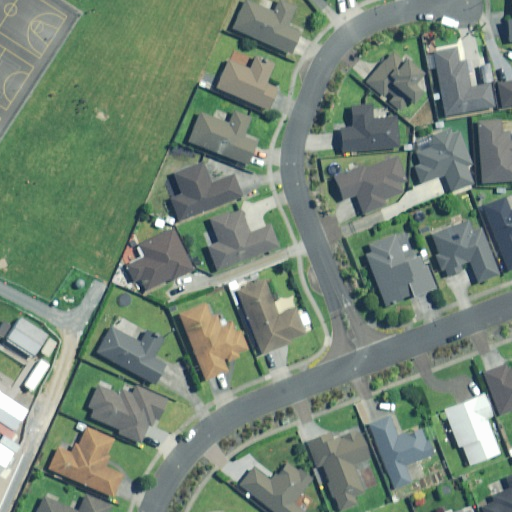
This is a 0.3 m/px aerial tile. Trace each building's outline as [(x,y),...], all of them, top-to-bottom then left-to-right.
[(297,8),(280,0),(274,13),(247,0),(245,0),(232,27),(290,55),(301,33),(288,27),(297,8)] [(459,62),(457,48),(434,52),(445,116),(494,108),(490,84),(468,88),(463,61),(459,62)] [(367,84),(382,98),(387,93),(393,98),(389,104),(398,112),(408,101),(413,106),(424,94),(419,89),(424,83),(421,80),(428,73),(407,55),(401,62),(393,55),(367,84)] [(274,64),(255,56),(250,69),(228,60),(216,88),(267,110),(277,87),(267,82),(274,64)] [(511,81),(497,84),(502,107),(511,105),(511,81)] [(373,120),(372,105),(351,107),(352,129),(340,129),(342,152),(398,148),(396,118),(373,120)] [(252,118),(234,111),(229,124),(200,113),(189,142),(249,166),(257,143),(244,138),(252,118)] [(511,133),(501,134),(500,124),(478,125),(481,184),(511,181),(511,133)] [(419,184),(443,176),(450,195),(476,187),(469,167),(474,166),(465,139),(462,140),(460,132),(451,135),(449,130),(431,136),(432,141),(426,143),(429,149),(416,154),(420,165),(413,167),(419,184)] [(402,160),(394,164),(392,159),(362,170),(361,168),(334,177),(344,202),(356,197),(362,215),(387,206),(385,200),(404,193),(400,182),(409,179),(402,160)] [(175,176),(177,181),(168,184),(171,193),(180,190),(182,195),(171,199),(178,221),(242,198),(234,175),(211,184),(204,165),(175,176)] [(511,210),(510,211),(505,198),(483,207),(508,272),(511,270),(511,210)] [(250,233),(241,209),(210,221),(219,243),(208,247),(217,270),(278,247),(270,225),(250,233)] [(166,216),(165,221),(156,219),(154,226),(162,229),(164,222),(173,225),(175,219),(166,216)] [(463,264),(468,262),(476,283),(499,275),(481,227),(474,230),(471,221),(432,236),(440,256),(435,258),(440,272),(445,271),(447,276),(465,269),(463,264)] [(192,272),(174,229),(138,244),(143,258),(126,265),(133,282),(140,279),(145,291),(192,272)] [(406,263),(395,235),(369,245),(372,253),(366,255),(386,308),(434,289),(422,257),(406,263)] [(279,314),(265,279),(237,290),(262,354),(290,343),(289,341),(305,334),(295,308),(279,314)] [(223,360),(226,359),(227,362),(239,357),(238,354),(248,350),(236,320),(218,327),(208,302),(179,314),(206,380),(228,372),(223,360)] [(24,316),(9,338),(35,355),(50,333),(24,316)] [(163,340),(117,316),(97,353),(155,384),(165,365),(153,359),(163,340)] [(511,410),(511,363),(484,373),(499,415),(511,410)] [(147,429),(150,431),(154,420),(158,422),(168,401),(136,386),(132,395),(121,390),(119,395),(98,385),(88,407),(94,409),(90,417),(119,431),(118,433),(140,444),(147,429)] [(31,416),(0,394),(0,425),(17,437),(31,416)] [(493,416),(484,394),(444,410),(459,447),(462,446),(469,466),(500,454),(486,418),(493,416)] [(400,439),(391,417),(369,425),(394,489),(411,483),(405,467),(436,455),(426,429),(400,439)] [(75,434),(68,450),(57,446),(47,469),(113,499),(124,475),(107,468),(112,457),(106,455),(113,440),(85,428),(81,437),(75,434)] [(322,466),(329,483),(326,484),(333,500),(335,499),(341,511),(357,506),(353,497),(364,493),(354,466),(371,460),(359,430),(331,440),(329,434),(307,442),(317,468),(322,466)] [(0,479),(14,458),(0,448),(0,479)] [(311,481),(287,463),(272,481),(255,468),(240,486),(273,511),(305,511),(294,503),(311,481)] [(511,511),(511,477),(507,479),(511,490),(491,497),(494,503),(482,507),(484,511),(511,511)] [(108,511),(111,506),(86,495),(81,505),(72,501),(69,508),(44,497),(37,511),(108,511)]
